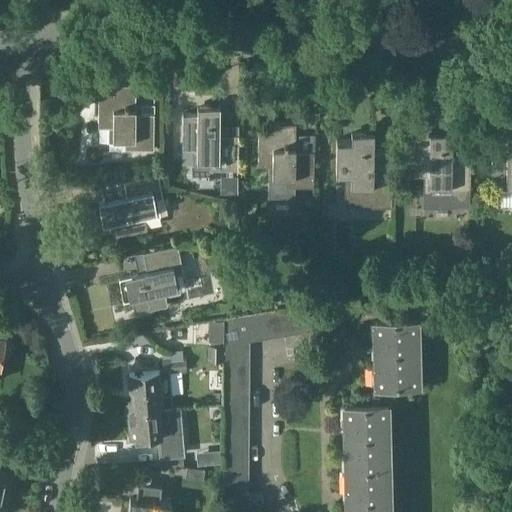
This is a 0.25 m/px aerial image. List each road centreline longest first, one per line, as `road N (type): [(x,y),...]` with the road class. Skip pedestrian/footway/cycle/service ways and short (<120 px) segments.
road 1 (residential): [(26,27),(107,46),(511,51)]
road 2 (residential): [(60,511),(79,411),(71,355),(38,268)]
road 3 (residential): [(38,268),(25,174),(26,27)]
road 4 (residential): [(290,511),(265,484),(262,353),(303,346)]
